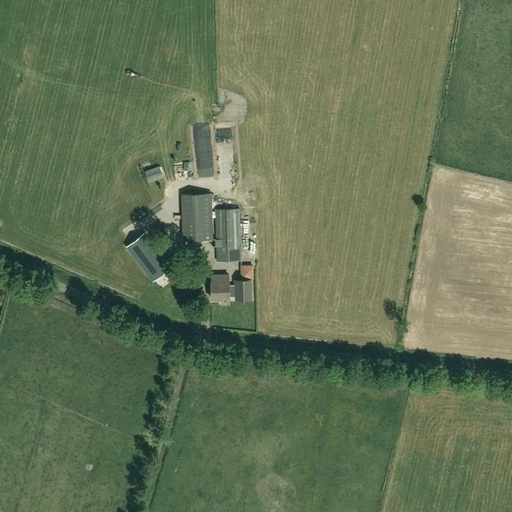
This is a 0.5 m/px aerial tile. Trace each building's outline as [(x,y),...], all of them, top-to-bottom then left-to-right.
[(130,182),(111,190),(129,232),(158,220),(155,212),(169,207),(162,192),(168,190),(163,177),(133,190),(130,182)] [(183,240),(212,239),(211,193),(182,194),(183,240)] [(217,261),(241,260),(239,208),(215,209),(217,261)] [(164,259),(157,250),(144,233),(127,247),(153,280),(170,267),(164,259)] [(249,260),(237,260),(237,273),(249,273),(249,260)] [(229,297),(229,285),(229,282),(228,282),(228,275),(211,275),(212,282),(211,282),(211,299),(213,298),(213,301),(221,300),(221,298),(229,298),(229,297)] [(229,285),(229,297),(235,296),(236,299),(251,299),(251,280),(235,280),(235,285),(229,285)] [(180,303),(173,306),(178,317),(185,314),(180,303)]
